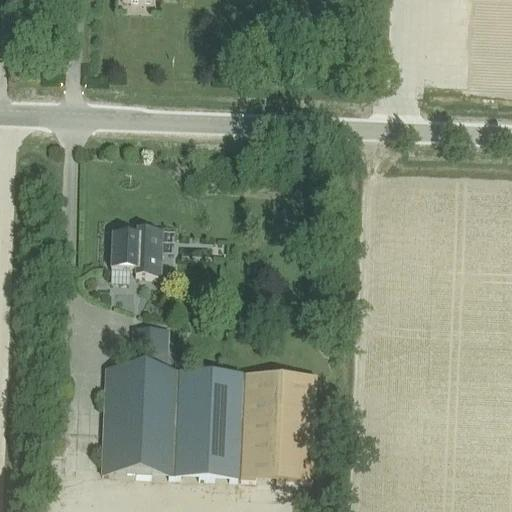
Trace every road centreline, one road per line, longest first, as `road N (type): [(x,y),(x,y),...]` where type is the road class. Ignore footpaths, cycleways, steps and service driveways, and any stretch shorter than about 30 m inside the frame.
road 1 (unclassified): [(0,117),(511,137)]
road 2 (track): [(403,0),(397,133)]
